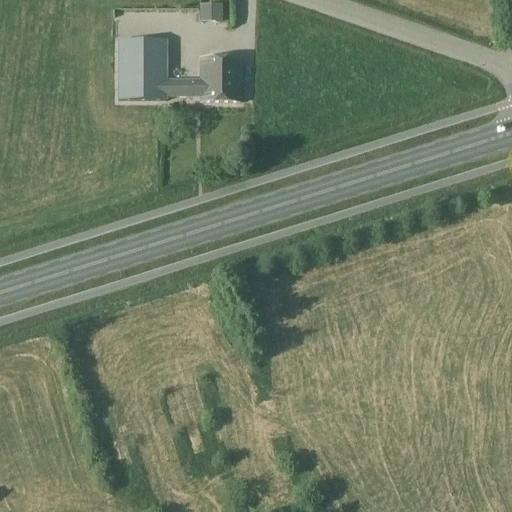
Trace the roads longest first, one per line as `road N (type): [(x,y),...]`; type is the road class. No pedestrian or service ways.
road 1 (primary): [(511,133),(0,294)]
road 2 (unclassified): [(511,74),(310,0)]
